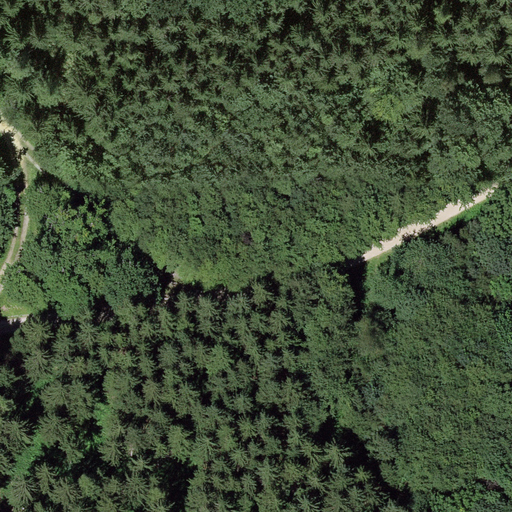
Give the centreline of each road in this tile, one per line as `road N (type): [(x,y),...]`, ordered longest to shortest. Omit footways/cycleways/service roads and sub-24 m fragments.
road 1 (track): [(192,301),(370,254),(511,176)]
road 2 (track): [(0,117),(192,301)]
road 3 (track): [(192,301),(0,335)]
road 4 (track): [(24,147),(22,236),(0,281)]
